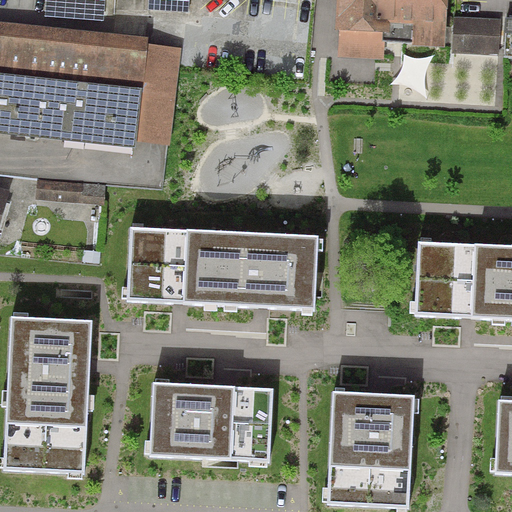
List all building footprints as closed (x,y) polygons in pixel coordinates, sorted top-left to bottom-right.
[(105,0),(45,0),(45,15),(104,20),(105,0)] [(189,0),(147,0),(147,11),(189,13),(189,0)] [(447,0),(336,0),(334,29),(340,30),(338,57),(384,59),(385,41),(412,42),(412,45),(445,47),(447,0)] [(511,16),(505,16),(503,57),(511,57),(511,16)] [(501,19),(454,17),(452,52),(499,54),(501,19)] [(147,38),(0,21),(0,132),(135,148),(136,142),(147,44),(147,38)] [(181,48),(147,44),(136,142),(169,146),(181,48)] [(106,185),(37,179),(36,198),(104,204),(106,185)] [(0,224),(10,191),(0,187),(0,224)] [(318,234),(131,225),(128,297),(178,300),(264,304),(314,307),(318,234)] [(511,244),(420,240),(416,310),(462,312),(511,314),(511,244)] [(91,318),(10,315),(4,468),(84,471),(89,356),(91,318)] [(212,384),(153,381),(149,453),(268,459),(272,387),(212,384)] [(373,391),(333,389),(327,500),(407,504),(413,393),(373,391)] [(511,398),(499,397),(494,469),(511,469),(511,398)]
